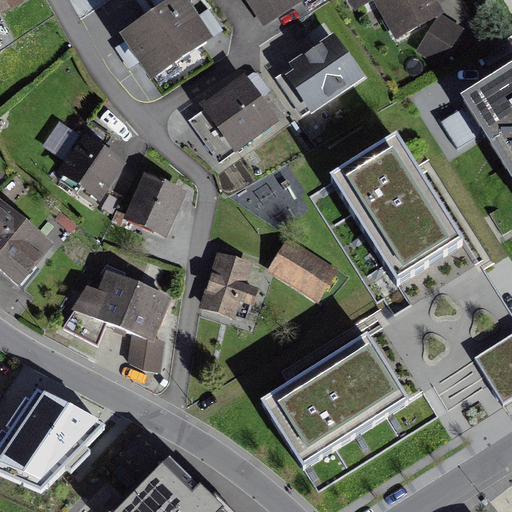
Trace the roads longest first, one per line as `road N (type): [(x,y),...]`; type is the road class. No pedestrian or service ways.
road 1 (unclassified): [(172,428),(207,190),(116,97),(56,0)]
road 2 (residential): [(172,428),(0,334)]
road 3 (residential): [(288,511),(172,428)]
road 4 (unclassified): [(511,448),(409,511)]
